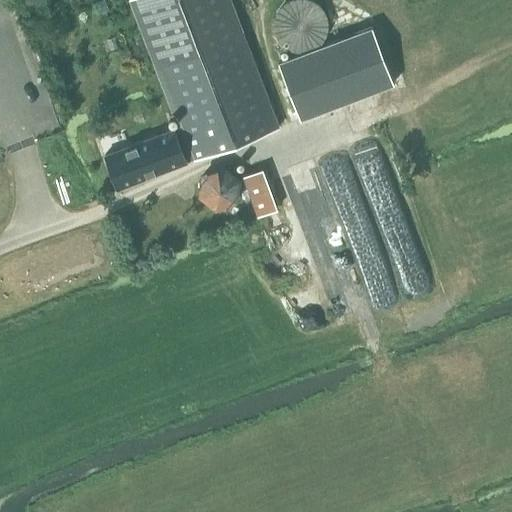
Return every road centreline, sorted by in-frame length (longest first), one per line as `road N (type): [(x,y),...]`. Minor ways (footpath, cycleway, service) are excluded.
road 1 (track): [(318,122),(0,247)]
road 2 (track): [(34,234),(31,165),(0,80)]
